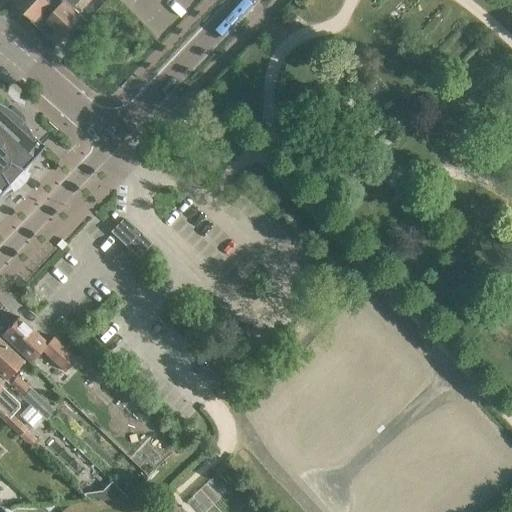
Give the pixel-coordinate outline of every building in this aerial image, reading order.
[(19,0),(16,4),(41,27),(65,1),(64,0),(57,8),(47,0),(19,0)] [(82,17),(65,1),(41,27),(58,43),(82,17)] [(1,105),(0,105),(0,195),(10,189),(12,192),(19,188),(21,187),(22,185),(24,183),(25,182),(29,174),(26,172),(32,161),(31,160),(35,155),(44,146),(43,145),(42,146),(40,143),(37,141),(34,138),(31,136),(29,132),(27,128),(24,125),(21,121),(18,118),(15,115),(12,112),(8,110),(5,108),(1,105)] [(137,255),(149,243),(123,219),(112,232),(137,255)] [(46,343),(18,317),(1,335),(29,362),(41,350),(64,371),(75,359),(52,337),(46,343)] [(0,342),(0,374),(6,380),(5,382),(7,384),(14,377),(11,375),(22,363),(0,342)] [(14,377),(7,384),(22,399),(30,390),(15,375),(14,377)] [(19,404),(1,386),(0,385),(0,417),(29,447),(35,441),(25,430),(12,416),(19,408),(19,404)] [(30,390),(22,399),(45,420),(53,412),(30,390)]
